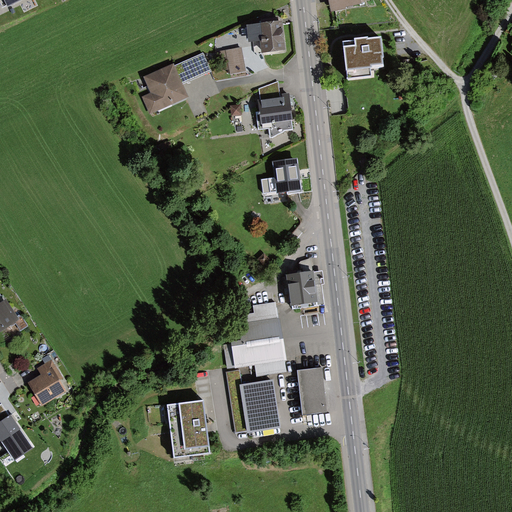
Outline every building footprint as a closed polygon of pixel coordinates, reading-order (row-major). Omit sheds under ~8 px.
[(0,0),(0,2),(3,9),(20,0),(0,0)] [(359,4),(357,0),(330,0),(333,11),(359,4)] [(283,52),(280,26),(249,30),(250,42),(262,41),(263,54),(283,52)] [(383,65),(380,39),(355,42),(356,48),(345,49),(348,78),(371,76),(370,67),(383,65)] [(253,73),(249,50),(232,53),(237,76),(253,73)] [(205,54),(180,63),(186,79),(210,71),(205,54)] [(173,67),(146,79),(153,95),(145,99),(151,112),(186,97),(173,67)] [(256,86),(256,96),(275,95),(274,78),(256,86)] [(267,120),(267,134),(288,126),(285,94),(275,95),(256,96),(253,96),(255,121),(267,120)] [(236,112),(237,102),(227,101),(226,112),(236,112)] [(268,160),(271,190),(294,187),(290,157),(268,160)] [(288,277),(293,314),(322,310),(316,273),(288,277)] [(0,290),(0,334),(5,341),(27,325),(1,289),(0,290)] [(229,333),(236,375),(300,364),(289,302),(263,307),(264,314),(256,315),(258,328),(229,333)] [(28,380),(44,405),(69,389),(52,364),(28,380)] [(322,370),(298,373),(304,415),(327,412),(322,370)] [(241,388),(247,436),(280,431),(273,383),(241,388)] [(168,407),(176,462),(209,457),(201,402),(168,407)] [(0,404),(0,437),(15,460),(32,448),(2,404),(0,404)]
